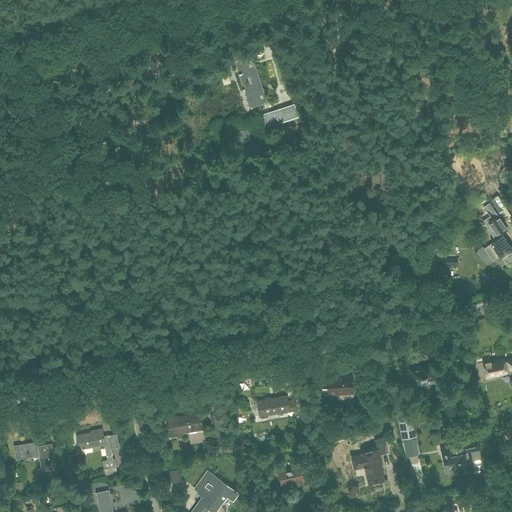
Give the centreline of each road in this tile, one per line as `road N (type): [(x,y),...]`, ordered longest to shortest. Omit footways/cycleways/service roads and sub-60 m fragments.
road 1 (unclassified): [(511,305),(126,376)]
road 2 (track): [(0,50),(168,0)]
road 3 (residential): [(126,376),(157,511)]
road 4 (unclassified): [(126,376),(0,400)]
